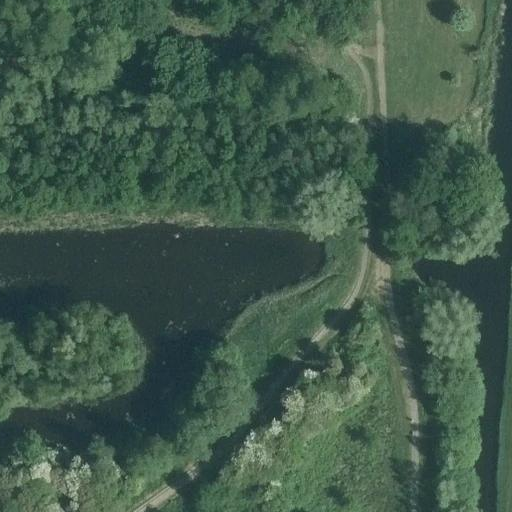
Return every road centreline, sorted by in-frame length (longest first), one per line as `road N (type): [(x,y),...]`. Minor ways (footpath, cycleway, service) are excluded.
road 1 (unknown): [(367,261),(360,291),(229,441),(143,511)]
road 2 (unknown): [(367,261),(362,78),(337,41)]
